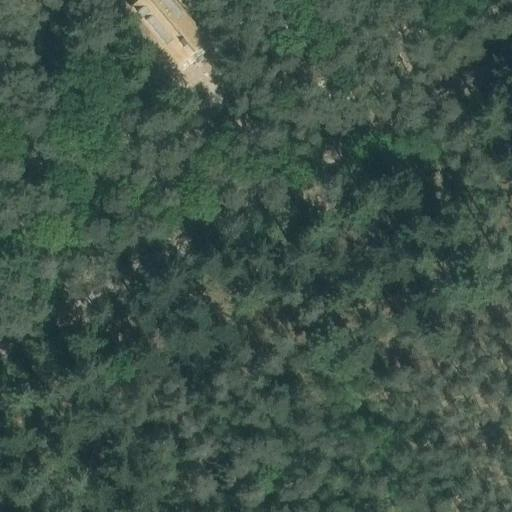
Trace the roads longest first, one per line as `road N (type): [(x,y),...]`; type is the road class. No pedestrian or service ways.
road 1 (track): [(511,60),(0,356)]
road 2 (residential): [(216,229),(0,148)]
